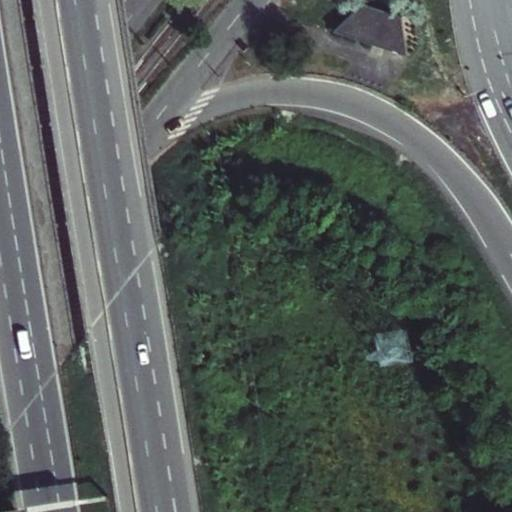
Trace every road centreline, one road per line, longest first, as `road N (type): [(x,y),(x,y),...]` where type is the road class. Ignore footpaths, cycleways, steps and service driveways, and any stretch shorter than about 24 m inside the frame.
road 1 (motorway): [(148,128),(255,90),(353,100),(436,151),(511,255)]
road 2 (motorway): [(128,379),(69,0)]
road 3 (motorway): [(6,166),(60,511)]
road 4 (primary): [(0,315),(148,128)]
road 5 (primary): [(0,184),(144,0)]
road 6 (tertiary): [(148,128),(250,0)]
road 7 (primary): [(94,0),(0,117)]
road 8 (motorway): [(511,134),(484,69),(470,0)]
road 9 (motorway): [(172,511),(128,379)]
road 10 (motorway): [(149,511),(128,379)]
